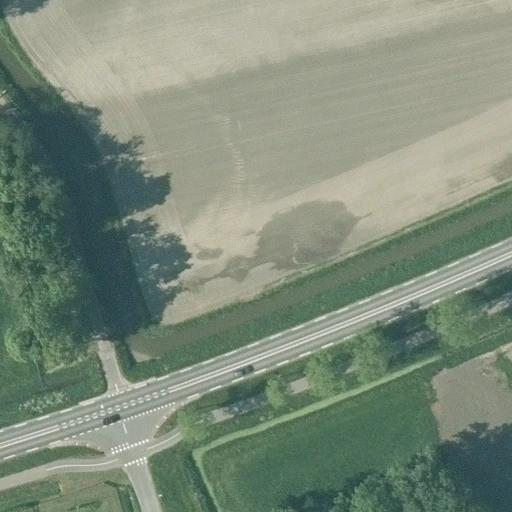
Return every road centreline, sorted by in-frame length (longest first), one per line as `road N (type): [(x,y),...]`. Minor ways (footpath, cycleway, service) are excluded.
road 1 (tertiary): [(120,406),(511,250)]
road 2 (tertiary): [(0,444),(120,406)]
